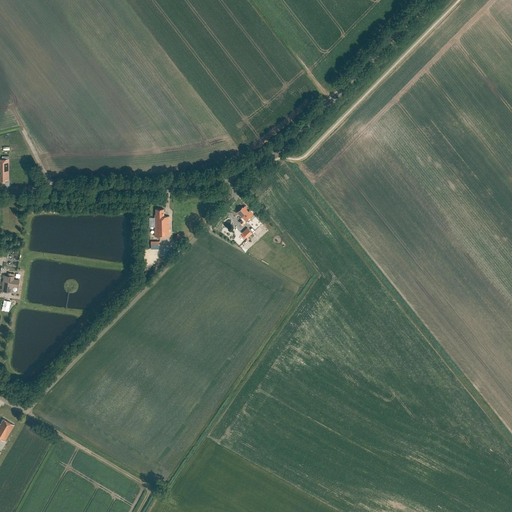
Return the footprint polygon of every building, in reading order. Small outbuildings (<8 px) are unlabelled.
[(9,159),(0,158),(0,180),(5,181),(5,179),(9,179),(9,159)] [(246,222),(254,214),(250,210),(249,211),(246,209),(247,208),(245,205),(243,207),(243,206),(236,212),(241,217),(240,217),(242,219),(239,221),(243,225),(246,222)] [(164,209),(156,209),(156,214),(155,214),(155,217),(154,217),(154,236),(170,235),(169,216),(164,216),(164,209)] [(247,238),(253,233),(247,227),(242,232),(247,238)] [(8,275),(4,275),(1,290),(5,291),(5,293),(8,293),(9,291),(11,292),(12,285),(18,287),(19,280),(13,279),(14,276),(10,275),(10,273),(8,273),(8,275)] [(0,423),(0,438),(4,441),(14,425),(3,419),(0,423)]
